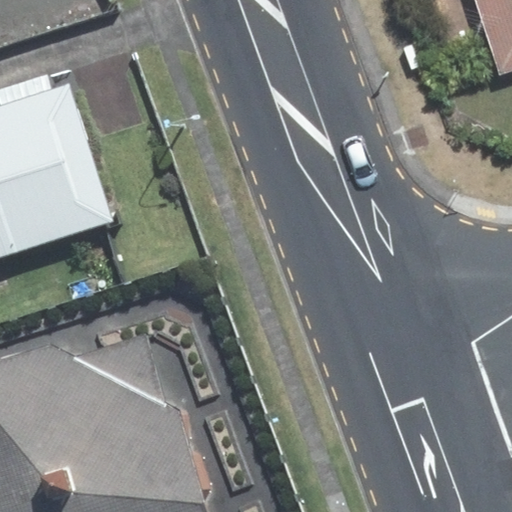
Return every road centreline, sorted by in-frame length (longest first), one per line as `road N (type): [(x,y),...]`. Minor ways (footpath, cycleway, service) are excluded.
road 1 (secondary): [(411,384),(257,0)]
road 2 (secondary): [(458,511),(411,384)]
road 3 (residential): [(411,384),(511,315)]
